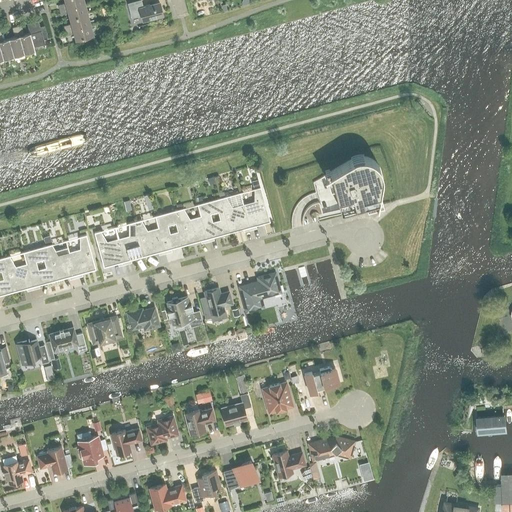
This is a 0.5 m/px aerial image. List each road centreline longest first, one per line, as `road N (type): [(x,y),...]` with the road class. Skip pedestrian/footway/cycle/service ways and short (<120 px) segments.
road 1 (residential): [(0,503),(356,409)]
road 2 (residential): [(0,322),(351,230)]
